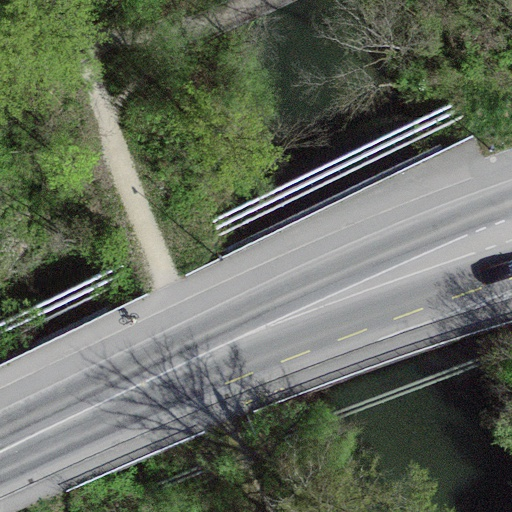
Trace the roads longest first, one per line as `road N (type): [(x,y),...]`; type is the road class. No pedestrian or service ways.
road 1 (secondary): [(0,445),(269,324),(511,231)]
road 2 (track): [(57,0),(81,37),(170,304)]
